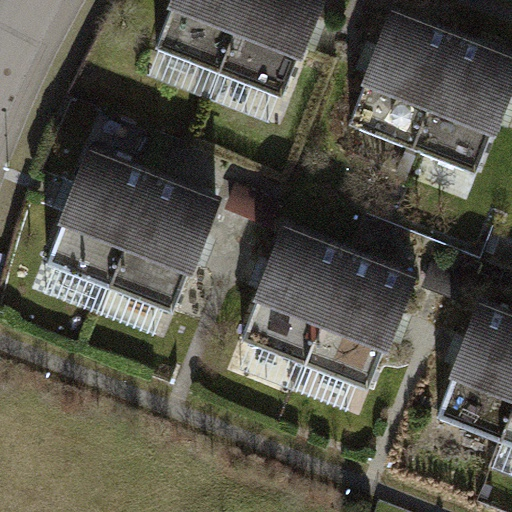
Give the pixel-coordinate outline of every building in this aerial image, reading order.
[(247,0),(174,0),(157,45),(220,70),(247,0)] [(320,0),(247,0),(220,70),(284,95),(320,0)] [(458,35),(395,10),(351,122),(414,147),(458,35)] [(511,83),(511,55),(458,35),(414,147),(478,172),(511,83)] [(155,173),(92,149),(48,261),(111,286),(155,173)] [(218,198),(155,173),(111,286),(175,310),(218,198)] [(351,250),(287,225),(243,337),(307,362),(351,250)] [(414,274),(351,250),(307,362),(371,387),(414,274)] [(511,413),(511,313),(482,302),(438,414),(502,439),(511,413)] [(511,413),(502,439),(511,443),(511,413)]
